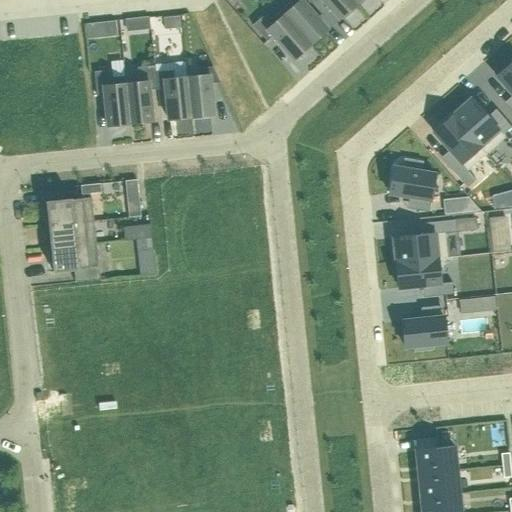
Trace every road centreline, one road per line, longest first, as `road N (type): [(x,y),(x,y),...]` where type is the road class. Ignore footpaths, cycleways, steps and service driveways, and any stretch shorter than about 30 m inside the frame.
road 1 (residential): [(511,11),(346,155),(372,402)]
road 2 (residential): [(274,141),(312,511)]
road 3 (residential): [(2,171),(274,141)]
road 4 (residential): [(29,435),(2,171)]
road 5 (residential): [(274,141),(286,115),(415,0)]
road 6 (residential): [(511,386),(372,402)]
road 7 (residential): [(0,9),(121,0)]
